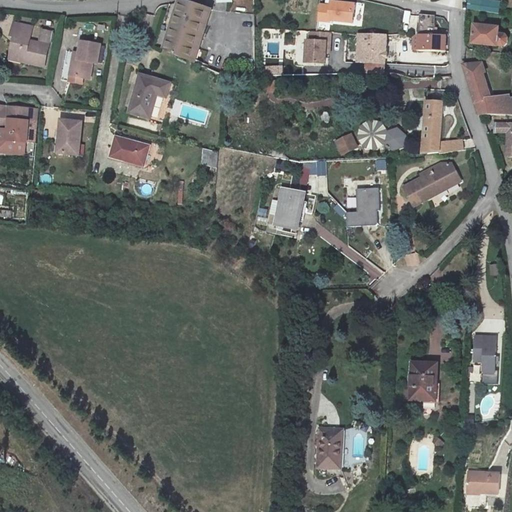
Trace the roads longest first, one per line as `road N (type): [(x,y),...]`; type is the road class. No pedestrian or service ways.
road 1 (unclassified): [(0,364),(129,511)]
road 2 (residential): [(389,284),(416,279),(497,191)]
